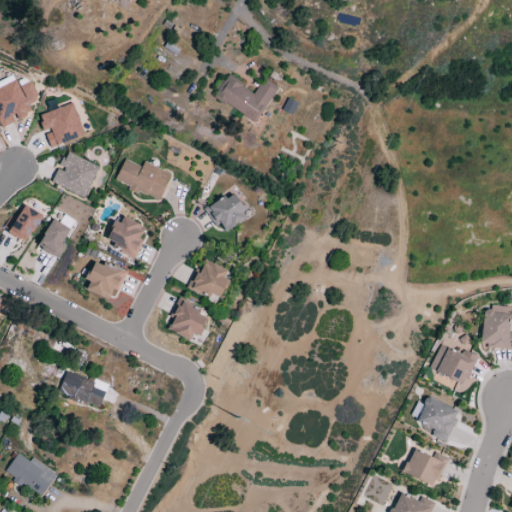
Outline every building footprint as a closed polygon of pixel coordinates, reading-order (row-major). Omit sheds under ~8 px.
[(0,80),(0,128),(31,114),(27,104),(38,100),(30,81),(17,86),(12,76),(0,80)] [(255,123),(276,88),(262,79),(254,93),(226,76),(213,97),(255,123)] [(297,104),(287,98),(281,110),(290,115),(297,104)] [(37,115),(43,133),(44,133),(49,148),(83,136),(72,103),(37,115)] [(85,198),(97,166),(64,153),(58,168),(56,167),(50,184),(85,198)] [(158,201),(169,174),(142,163),(141,167),(123,159),(114,180),(128,186),(127,189),(158,201)] [(213,226),(218,223),(224,232),(245,219),(241,212),(244,210),(232,192),(203,210),(213,226)] [(7,234),(25,243),(40,215),(23,205),(7,234)] [(106,240),(119,246),(117,252),(132,260),(142,242),(137,240),(144,228),(119,215),(106,240)] [(35,246),(57,259),(65,246),(60,243),(69,229),(52,219),(35,246)] [(85,290),(110,302),(124,274),(94,259),(84,280),(88,282),(85,290)] [(226,270),(201,259),(188,289),(217,301),(227,280),(222,278),(226,270)] [(207,316),(178,301),(171,315),(173,316),(166,330),(189,341),(192,334),(196,336),(207,316)] [(509,309),(482,307),(479,347),(511,350),(511,343),(511,336),(507,336),(509,309)] [(475,356),(462,351),(461,354),(438,345),(428,370),(464,385),(475,356)] [(66,370),(57,392),(97,409),(106,387),(66,370)] [(458,413),(426,397),(414,421),(432,430),(429,436),(444,443),(458,413)] [(431,488),(443,465),(413,449),(401,472),(431,488)] [(30,458),(28,461),(17,454),(3,473),(39,498),(55,476),(30,458)] [(427,511),(431,502),(420,498),(418,501),(397,493),(390,511),(427,511)]
